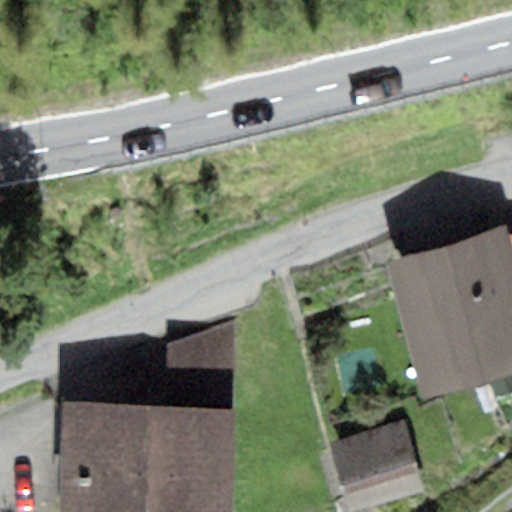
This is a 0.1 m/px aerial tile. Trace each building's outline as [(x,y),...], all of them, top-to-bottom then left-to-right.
[(511,374),(511,249),(505,226),(441,244),(480,383),(511,374)] [(420,400),(480,383),(441,244),(408,253),(381,260),(420,400)] [(167,405),(234,407),(236,319),(169,345),(167,405)] [(146,511),(150,405),(64,402),(61,511),(146,511)] [(146,511),(230,511),(234,407),(167,405),(150,405),(146,511)] [(352,511),(353,511),(427,489),(404,420),(331,444),(352,511)]
